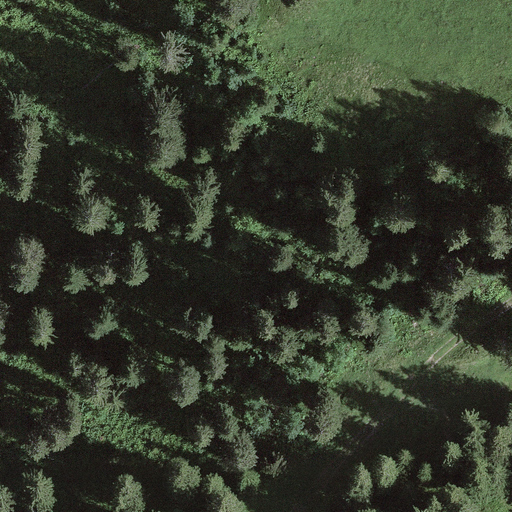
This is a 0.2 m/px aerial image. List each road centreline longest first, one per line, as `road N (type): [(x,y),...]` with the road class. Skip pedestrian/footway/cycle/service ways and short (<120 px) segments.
road 1 (track): [(294,511),(398,397)]
road 2 (track): [(511,301),(464,332),(398,397)]
